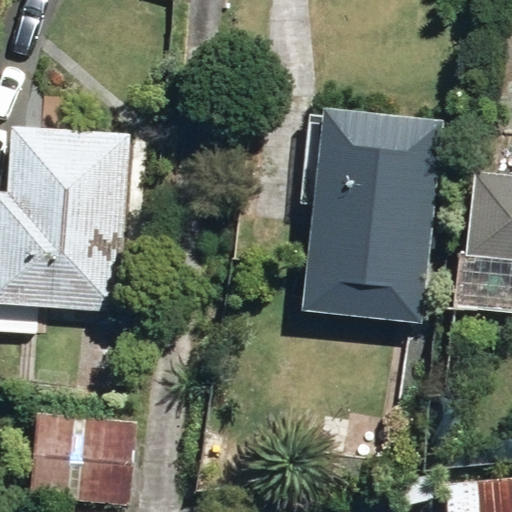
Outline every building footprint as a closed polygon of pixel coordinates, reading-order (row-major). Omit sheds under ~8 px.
[(310,290),(433,304),(455,102),(333,88),(310,290)] [(0,283),(123,294),(136,114),(27,108),(21,183),(0,181),(0,283)] [(511,157),(481,154),(472,237),(511,241),(511,157)] [(27,419),(22,499),(130,505),(135,426),(27,419)] [(511,511),(511,472),(439,479),(441,511),(511,511)]
